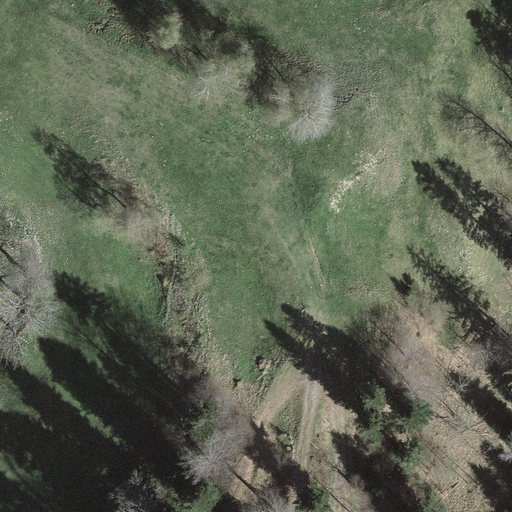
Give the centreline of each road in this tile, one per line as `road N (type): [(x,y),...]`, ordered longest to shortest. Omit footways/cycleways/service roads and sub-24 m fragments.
road 1 (track): [(346,511),(336,397),(314,377),(294,511)]
road 2 (track): [(314,377),(289,382),(220,511)]
